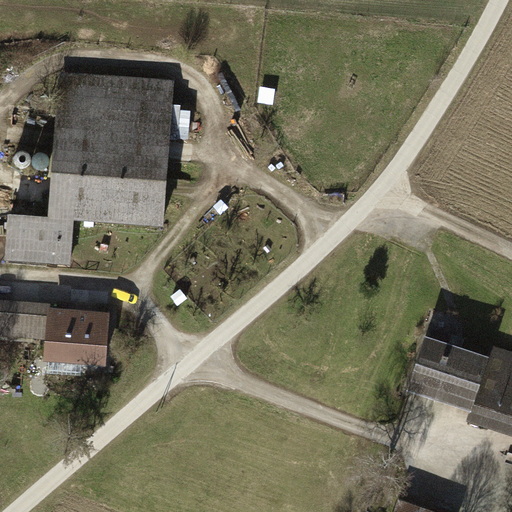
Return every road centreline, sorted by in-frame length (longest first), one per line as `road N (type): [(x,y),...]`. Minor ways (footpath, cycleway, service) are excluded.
road 1 (unclassified): [(18,511),(392,191),(476,59),(503,0)]
road 2 (track): [(392,191),(511,252)]
